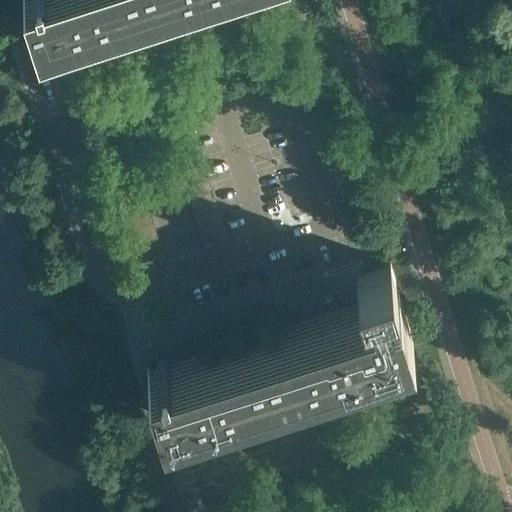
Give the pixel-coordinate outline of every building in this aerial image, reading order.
[(28,0),(36,25),(114,0),(28,0)] [(207,171),(203,160),(179,167),(183,179),(207,171)] [(211,183),(207,171),(183,179),(187,190),(211,183)] [(144,190),(141,180),(117,188),(120,198),(144,190)] [(214,194),(211,183),(187,190),(190,202),(214,194)] [(147,200),(144,190),(120,198),(123,208),(147,200)] [(218,206),(214,194),(190,202),(194,213),(218,206)] [(150,210),(147,200),(123,208),(126,218),(150,210)] [(222,217),(218,206),(194,213),(198,225),(222,217)] [(153,220),(150,210),(126,218),(129,228),(153,220)] [(225,228),(222,217),(198,225),(201,236),(225,228)] [(157,230),(153,220),(129,228),(133,238),(157,230)] [(229,240),(225,228),(201,236),(205,248),(229,240)] [(160,240),(157,230),(133,238),(136,248),(160,240)] [(163,250),(160,240),(136,248),(139,258),(163,250)] [(166,260),(163,250),(139,258),(142,268),(166,260)] [(161,413),(400,337),(411,333),(399,294),(388,297),(383,282),(396,278),(390,261),(365,269),(362,260),(325,272),(334,301),(364,291),(363,288),(370,286),(371,302),(149,374),(150,380),(161,413)]
